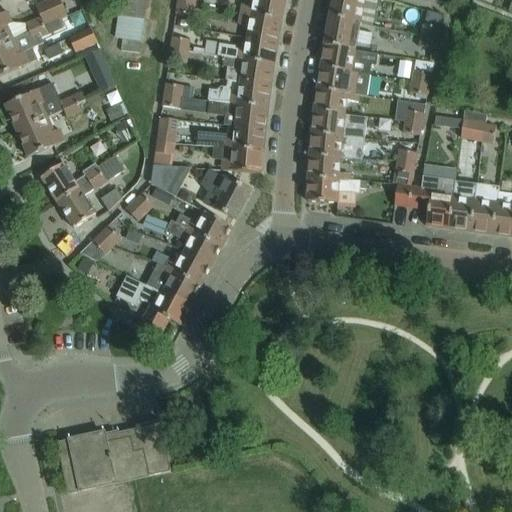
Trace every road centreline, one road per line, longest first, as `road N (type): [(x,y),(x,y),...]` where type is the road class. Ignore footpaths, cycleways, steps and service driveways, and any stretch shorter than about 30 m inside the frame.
road 1 (unclassified): [(29,393),(182,366),(234,276),(284,242)]
road 2 (residential): [(284,242),(284,168),(309,0)]
road 3 (unclassified): [(511,270),(284,242)]
road 4 (unclassified): [(35,511),(16,431),(29,393)]
